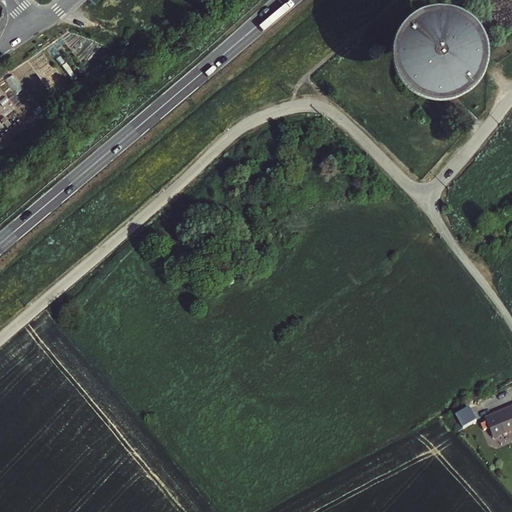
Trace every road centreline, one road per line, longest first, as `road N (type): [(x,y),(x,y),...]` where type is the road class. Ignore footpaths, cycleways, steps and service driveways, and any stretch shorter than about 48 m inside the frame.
road 1 (residential): [(305,105),(238,129),(0,340)]
road 2 (trunk): [(174,96),(0,242)]
road 3 (unclassified): [(425,203),(336,112),(305,105)]
road 4 (trunk): [(174,96),(294,0)]
road 5 (residential): [(511,328),(425,203)]
road 6 (trunk): [(281,0),(174,96)]
road 7 (unclassified): [(511,100),(425,203)]
